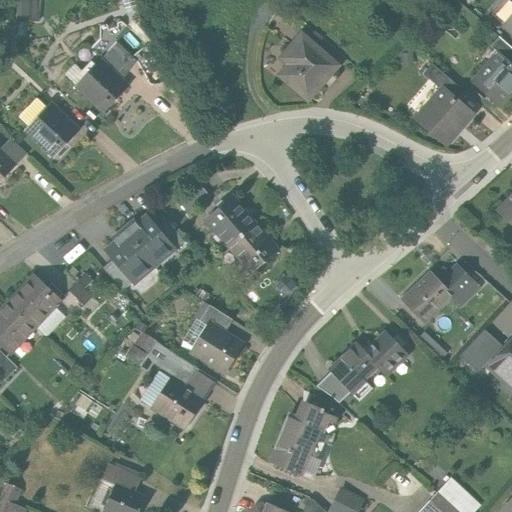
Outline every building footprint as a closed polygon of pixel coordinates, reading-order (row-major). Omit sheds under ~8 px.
[(26,22),(27,1),(16,1),(15,22),(26,22)] [(38,2),(27,1),(26,22),(37,23),(38,2)] [(511,14),(501,27),(511,36),(511,14)] [(280,76),(307,100),(337,67),(301,36),(287,52),(295,59),(280,76)] [(498,53),(511,64),(511,49),(499,38),(491,47),(498,53)] [(511,64),(498,53),(472,83),(500,107),(511,92),(511,64)] [(412,54),(401,55),(403,68),(413,67),(412,54)] [(76,87),(104,113),(127,88),(99,61),(76,87)] [(442,90),(454,99),(461,90),(431,64),(422,75),(441,91),(442,90)] [(417,119),(446,145),(472,115),(454,99),(442,90),(441,91),(417,119)] [(26,131),(53,157),(77,132),(49,106),(26,131)] [(0,182),(16,166),(0,150),(0,182)] [(200,187),(180,204),(189,215),(209,198),(200,187)] [(511,196),(497,212),(511,226),(511,196)] [(254,225),(232,198),(206,220),(229,247),(254,225)] [(156,226),(147,216),(137,224),(134,221),(123,230),(154,267),(175,249),(156,226)] [(184,242),(165,219),(156,226),(175,249),(184,242)] [(229,247),(251,274),(278,252),(254,225),(229,247)] [(154,267),(123,230),(111,240),(114,243),(104,252),(112,261),(131,284),(133,285),(154,267)] [(131,284),(112,261),(103,269),(122,291),(131,284)] [(403,300),(425,323),(452,298),(455,301),(472,284),(457,267),(439,284),(430,274),(403,300)] [(60,300),(35,276),(9,304),(35,328),(60,300)] [(84,306),(92,298),(77,283),(69,291),(84,306)] [(99,304),(92,298),(84,306),(90,312),(99,304)] [(0,312),(0,345),(9,354),(35,328),(9,304),(0,312)] [(200,322),(207,326),(208,324),(224,335),(232,321),(210,306),(200,322)] [(191,351),(225,374),(243,347),(224,335),(208,324),(207,326),(191,351)] [(161,346),(162,347),(171,333),(159,325),(150,339),(161,346)] [(477,373),(501,346),(484,330),(460,357),(477,373)] [(405,345),(396,336),(392,340),(385,333),(372,346),(368,342),(361,349),(357,344),(329,371),(331,372),(350,393),(358,401),(371,389),(363,381),(377,368),(385,376),(407,356),(400,349),(405,345)] [(152,359),(161,346),(150,339),(141,352),(152,359)] [(511,341),(488,368),(511,390),(511,341)] [(152,359),(151,361),(187,384),(197,369),(162,347),(161,346),(152,359)] [(207,396),(219,380),(202,368),(190,384),(207,396)] [(331,372),(316,387),(332,398),(339,404),(350,393),(331,372)] [(152,408),(183,428),(201,400),(170,380),(152,408)] [(316,387),(314,386),(306,406),(335,418),(340,405),(339,404),(332,398),(316,387)] [(271,461),(311,477),(318,462),(307,457),(315,439),(325,443),(335,418),(306,406),(301,418),(294,415),(293,415),(292,415),(291,415),(290,415),(289,416),(289,417),(288,418),(288,419),(271,461)] [(437,494),(456,511),(474,511),(481,505),(452,478),(437,494)] [(0,499),(0,511),(2,511),(13,511),(25,486),(9,479),(0,499)] [(103,511),(139,511),(145,499),(115,486),(103,511)] [(344,493),(333,511),(359,511),(364,503),(344,493)] [(456,511),(437,494),(419,511),(456,511)] [(323,511),(313,502),(310,501),(304,511),(323,511)] [(511,511),(511,501),(501,511),(511,511)]
